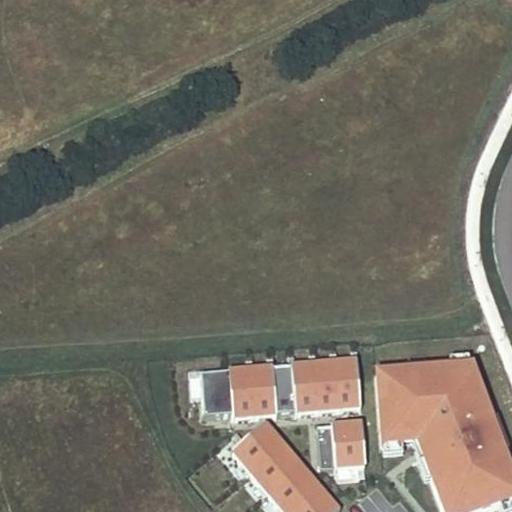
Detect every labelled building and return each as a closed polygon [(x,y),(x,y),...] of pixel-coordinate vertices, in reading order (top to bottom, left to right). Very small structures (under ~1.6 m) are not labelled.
[(352,369),(199,381),(203,428),(356,416),(352,369)] [(511,483),(473,372),(378,380),(385,453),(419,447),(421,453),(440,511),(483,511),(511,500),(511,483)] [(362,427),(332,429),(335,472),(336,483),(366,480),(362,427)] [(335,472),(332,429),(317,430),(320,473),(335,472)] [(318,511),(260,438),(224,467),(258,511),(318,511)]
